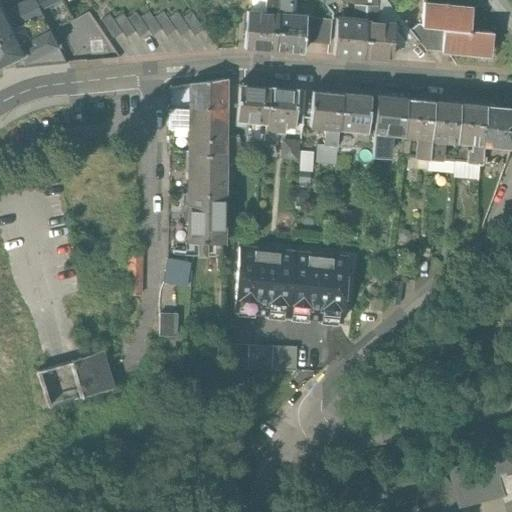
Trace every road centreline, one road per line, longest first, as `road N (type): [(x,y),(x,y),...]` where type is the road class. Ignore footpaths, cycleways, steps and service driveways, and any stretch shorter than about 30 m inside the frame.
road 1 (unclassified): [(151,75),(270,66),(511,94)]
road 2 (unclassified): [(151,75),(151,269),(145,318),(111,413)]
road 3 (unclassified): [(511,210),(454,280),(329,387),(321,416)]
road 4 (unclassified): [(321,416),(329,429),(373,435),(511,400)]
road 5 (unclassified): [(0,106),(42,88),(151,75)]
